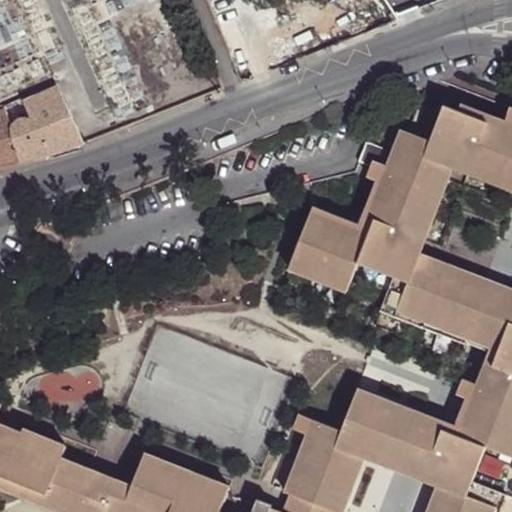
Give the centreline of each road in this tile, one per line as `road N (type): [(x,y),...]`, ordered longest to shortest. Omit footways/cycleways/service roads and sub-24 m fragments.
road 1 (residential): [(240,110),(0,193)]
road 2 (residential): [(386,55),(240,110)]
road 3 (residential): [(511,5),(386,55)]
road 4 (residential): [(386,55),(511,49)]
